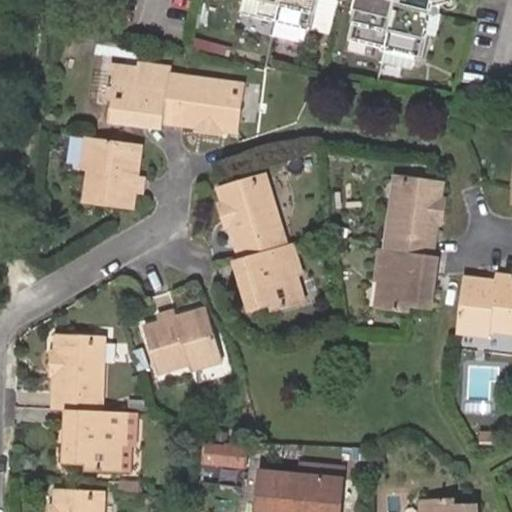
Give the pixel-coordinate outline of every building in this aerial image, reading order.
[(245,0),(242,12),(278,22),(274,35),(304,43),(308,29),(314,31),(314,34),(330,38),(340,3),(327,0),(245,0)] [(358,0),(349,39),(384,48),(381,62),(410,69),(413,56),(420,57),(426,34),(434,37),(439,17),(431,15),(434,0),(358,0)] [(170,79),(171,71),(137,67),(136,74),(110,70),(106,105),(113,106),(111,124),(119,125),(135,127),(136,117),(149,118),(149,124),(164,126),(170,79)] [(222,134),(238,136),(243,103),(235,101),(236,88),(170,79),(164,126),(205,131),(204,138),(221,140),(222,134)] [(235,101),(243,103),(245,89),(236,88),(235,101)] [(136,117),(135,127),(164,131),(164,126),(149,124),(149,118),(136,117)] [(116,145),(87,141),(83,174),(88,174),(83,208),(118,212),(134,215),(136,198),(143,199),(146,181),(139,179),(130,179),(132,170),(140,171),(143,154),(126,152),(127,146),(116,145)] [(130,179),(139,179),(140,171),(132,170),(130,179)] [(407,184),(409,176),(395,175),(394,183),(407,184)] [(267,176),(254,180),(257,187),(269,184),(267,176)] [(444,181),(427,178),(409,176),(407,184),(394,183),(387,252),(434,258),(440,217),(445,217),(447,199),(441,198),(444,181)] [(254,180),(233,186),(221,190),(226,206),(220,208),(224,225),(231,223),(242,262),(289,249),(269,184),(257,187),(254,180)] [(299,264),(295,248),(289,249),(242,262),(246,279),(252,277),(255,291),(244,295),(251,315),(270,310),(272,316),(304,306),(297,282),(293,267),(299,264)] [(431,274),(434,258),(387,252),(381,251),(378,269),(383,269),(382,285),(378,310),(411,314),(412,308),(431,311),(435,288),(437,274),(431,274)] [(246,279),(242,262),(236,264),(244,295),(255,291),(252,277),(246,279)] [(304,280),(299,264),(293,267),(297,282),(304,280)] [(511,284),(511,276),(511,275),(495,273),(494,281),(493,288),(485,287),(486,280),(468,278),(466,292),(461,291),(456,333),(488,336),(489,331),(511,333),(511,284)] [(213,328),(208,313),(201,315),(206,330),(213,328)] [(223,364),(218,348),(213,328),(206,330),(201,315),(179,321),(176,315),(159,319),(161,326),(145,330),(154,359),(159,377),(191,367),(193,374),(223,364)] [(48,412),(57,412),(65,412),(95,413),(97,344),(83,343),(83,336),(50,334),(49,352),(41,352),(40,371),(48,372),(48,412)] [(98,337),(83,336),(83,343),(97,344),(98,337)] [(69,446),(57,445),(56,467),(81,467),(80,474),(114,475),(114,448),(115,432),(121,432),(121,414),(95,413),(65,412),(64,430),(70,430),(69,446)] [(57,412),(57,428),(57,445),(69,446),(70,430),(64,430),(65,412),(57,412)] [(209,443),(206,461),(248,465),(250,445),(229,443),(229,445),(209,443)] [(301,486),(343,490),(342,477),(303,474),(301,486)] [(340,511),(343,490),(301,486),(263,483),(260,511),(340,511)] [(104,511),(105,500),(89,499),(89,492),(56,491),(56,507),(50,507),(49,511),(104,511)] [(478,511),(478,503),(456,503),(456,497),(421,499),(422,511),(478,511)]
